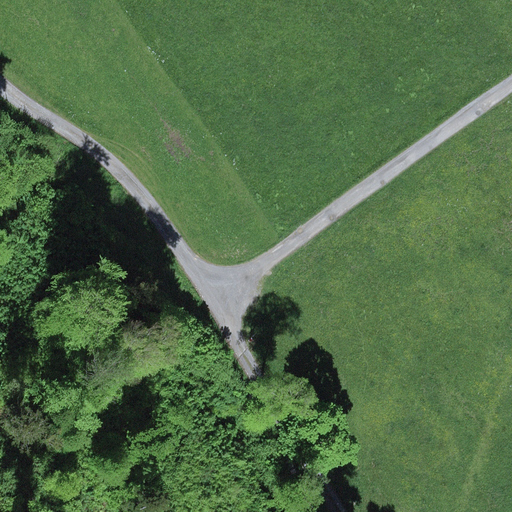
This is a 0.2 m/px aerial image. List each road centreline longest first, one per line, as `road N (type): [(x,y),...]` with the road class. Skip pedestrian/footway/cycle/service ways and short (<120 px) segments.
road 1 (track): [(338,511),(216,294),(132,184),(0,84)]
road 2 (track): [(216,294),(511,83)]
